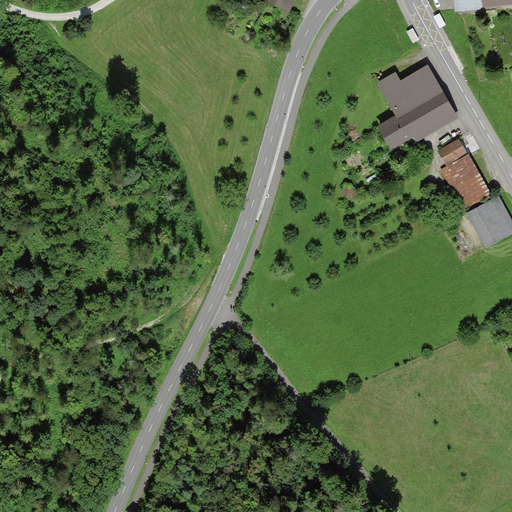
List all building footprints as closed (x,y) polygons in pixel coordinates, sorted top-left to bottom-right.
[(262,0),(262,2),(290,16),(297,0),(262,0)] [(483,11),(482,0),(454,0),(455,13),(483,11)] [(511,0),(482,0),(483,11),(511,8),(511,0)] [(397,115),(379,126),(392,149),(413,136),(416,141),(458,117),(428,65),(400,80),(395,72),(378,82),(397,115)] [(459,140),(439,151),(446,163),(466,151),(459,140)] [(468,213),(493,199),(468,154),(443,168),(468,213)] [(346,186),(344,195),(352,197),(354,187),(346,186)] [(493,199),(468,213),(486,246),(511,231),(511,219),(499,196),(493,199)]
